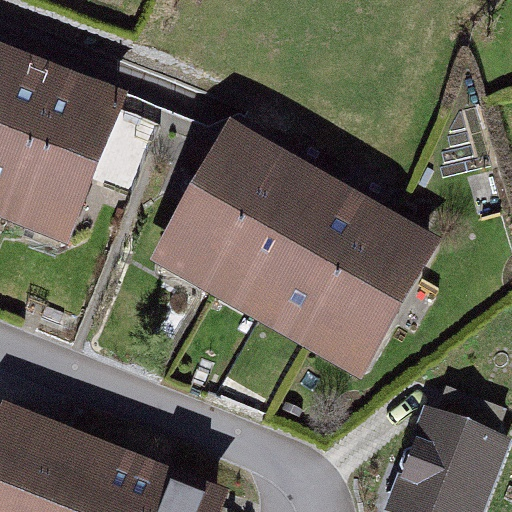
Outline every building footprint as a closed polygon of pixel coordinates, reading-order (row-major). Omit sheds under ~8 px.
[(0,112),(16,71),(0,64),(0,112)] [(0,233),(16,240),(74,93),(16,71),(0,112),(0,233)] [(73,263),(131,115),(74,93),(16,240),(73,263)] [(216,292),(296,157),(244,127),(163,262),(216,292)] [(268,323),(348,188),(296,157),(216,292),(268,323)] [(320,354),(400,219),(348,188),(268,323),(320,354)] [(372,385),(452,250),(400,219),(320,354),(372,385)] [(0,511),(35,511),(67,432),(9,409),(0,432),(0,511)] [(483,511),(506,451),(423,420),(388,511),(483,511)] [(101,511),(124,454),(67,432),(35,511),(101,511)] [(167,511),(182,476),(124,454),(101,511),(167,511)] [(233,511),(239,498),(182,476),(167,511),(233,511)]
